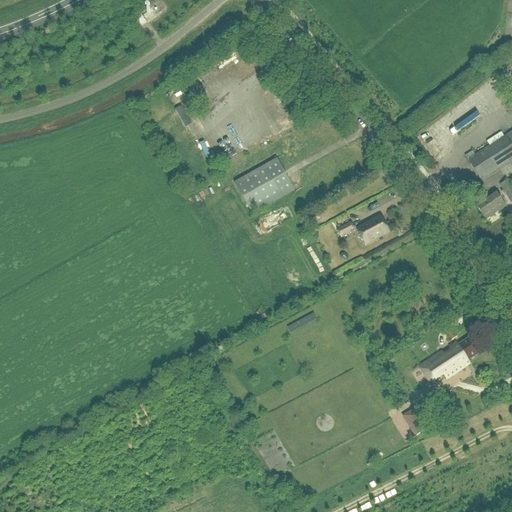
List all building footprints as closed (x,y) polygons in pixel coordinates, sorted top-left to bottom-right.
[(135,18),(141,26),(146,23),(141,14),(135,18)] [(220,90),(225,87),(209,66),(205,69),(220,90)] [(202,69),(198,72),(208,85),(212,83),(202,69)] [(159,105),(154,107),(158,117),(164,114),(159,105)] [(511,131),(505,137),(475,156),(472,152),(465,157),(480,181),(511,160),(511,147),(511,146),(511,145),(511,131)] [(234,183),(252,215),(294,191),(277,159),(234,183)] [(436,175),(441,172),(435,163),(431,166),(436,175)] [(467,163),(461,167),(464,172),(470,168),(467,163)] [(511,202),(511,184),(509,179),(499,185),(511,204),(511,202)] [(486,220),(505,206),(496,193),(477,207),(486,220)] [(263,234),(289,220),(284,209),(257,223),(263,234)] [(381,217),(357,229),(365,245),(389,233),(381,217)] [(351,222),(336,230),(341,239),(356,231),(351,222)] [(447,334),(452,341),(457,337),(453,330),(447,334)] [(456,343),(449,347),(450,349),(443,354),(442,352),(419,367),(429,384),(443,375),(446,380),(470,364),(469,361),(479,354),(469,339),(458,346),(456,343)] [(426,405),(405,418),(417,437),(428,430),(421,420),(431,413),(426,405)]
